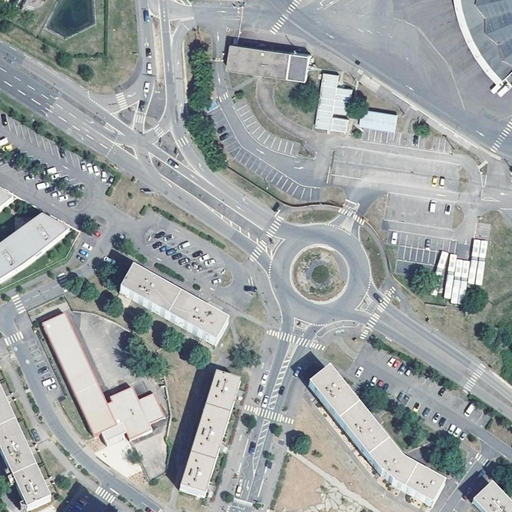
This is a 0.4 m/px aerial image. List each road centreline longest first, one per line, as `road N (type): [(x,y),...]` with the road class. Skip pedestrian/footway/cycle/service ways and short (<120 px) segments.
road 1 (residential): [(6,320),(63,438),(155,511)]
road 2 (tertiary): [(306,312),(238,511)]
road 3 (secondary): [(337,310),(382,327),(511,412)]
road 4 (secondary): [(511,397),(379,301),(360,275)]
road 5 (secondary): [(146,174),(278,275)]
road 6 (residential): [(117,217),(89,269),(12,308),(6,320)]
